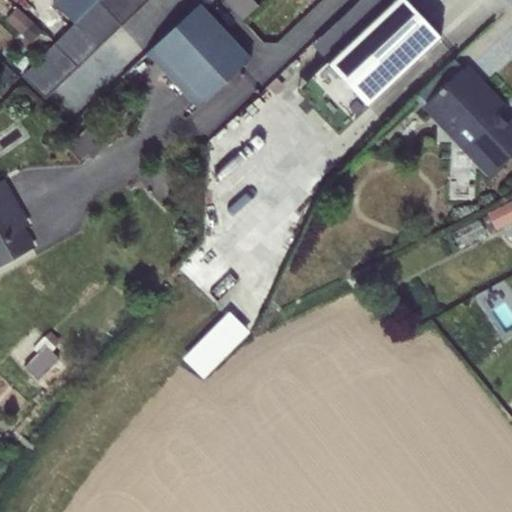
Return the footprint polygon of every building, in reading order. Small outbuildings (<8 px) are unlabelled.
[(54,0),(52,3),(73,23),(74,22),(85,11),(95,0),(54,0)] [(97,0),(95,0),(85,11),(110,36),(121,25),(97,0)] [(132,15),(118,0),(97,0),(121,25),(132,15)] [(118,0),(132,15),(142,5),(137,0),(118,0)] [(250,0),(223,0),(241,21),(257,6),(250,0)] [(405,0),(391,0),(327,61),(296,90),(338,134),(441,38),(405,0)] [(327,61),(391,0),(359,0),(312,45),(327,61)] [(198,3),(145,53),(197,108),(250,58),(198,3)] [(16,7),(4,19),(29,42),(40,30),(16,7)] [(85,11),(74,22),(99,47),(110,36),(85,11)] [(88,57),(99,47),(74,22),(73,23),(64,33),(88,57)] [(77,67),(88,57),(64,33),(52,45),(77,67)] [(77,67),(52,45),(43,55),(66,77),(77,67)] [(55,87),(66,77),(43,55),(32,66),(55,87)] [(425,102),(462,68),(455,60),(418,94),(425,102)] [(55,87),(32,66),(22,76),(44,98),(55,87)] [(462,68),(425,102),(420,107),(487,178),(511,154),(511,123),(509,119),(505,123),(497,114),(502,110),(462,68)] [(88,126),(65,146),(78,160),(86,153),(91,159),(107,146),(88,126)] [(0,265),(34,247),(23,227),(27,224),(4,180),(0,181),(0,265)] [(487,215),(482,217),(488,230),(493,228),(494,230),(511,220),(511,199),(486,213),(487,215)] [(227,318),(184,361),(202,378),(245,335),(227,318)] [(196,330),(173,351),(181,360),(204,338),(196,330)] [(36,353),(22,369),(36,382),(59,358),(51,351),(55,347),(54,346),(59,340),(49,331),(32,349),(36,353)] [(485,343),(465,360),(478,376),(498,359),(485,343)]
